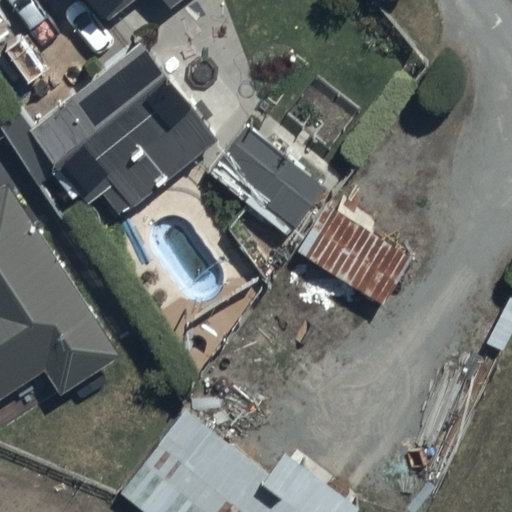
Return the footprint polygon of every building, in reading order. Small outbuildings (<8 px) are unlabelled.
[(92,0),(111,22),(138,0),(154,0),(164,12),(178,0),(92,0)] [(140,45),(53,112),(131,214),(218,147),(140,45)] [(21,156),(0,169),(0,308),(86,259),(21,156)] [(331,197),(293,249),(379,314),(418,264),(331,197)] [(266,479),(181,411),(113,497),(132,511),(355,511),(285,456),(273,471),(266,479)]
